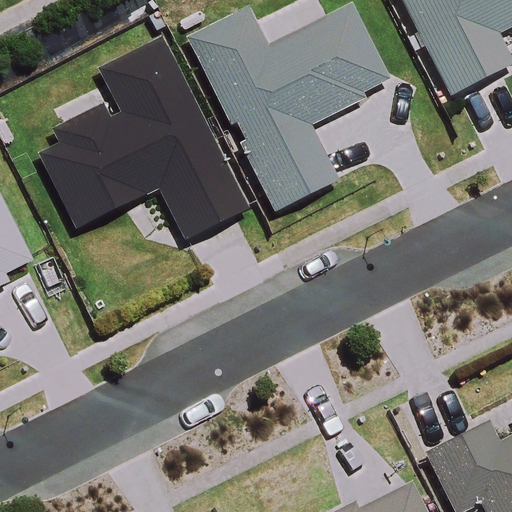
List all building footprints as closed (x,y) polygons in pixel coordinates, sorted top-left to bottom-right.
[(511,0),(394,0),(445,100),(511,66),(496,36),(511,27),(511,0)] [(235,147),(271,216),(334,183),(306,128),(360,100),(358,95),(385,81),(346,6),(266,47),(246,8),(182,40),(228,129),(232,127),(241,144),(235,147)] [(158,41),(95,72),(117,115),(107,119),(101,106),(51,130),(59,146),(38,156),(75,230),(158,190),(184,242),(244,213),(158,41)] [(0,288),(6,286),(1,275),(27,262),(0,207),(0,288)] [(484,425),(420,457),(448,511),(464,511),(475,507),(477,511),(511,511),(511,419),(510,420),(511,423),(511,435),(493,445),(484,425)] [(350,505),(335,511),(417,511),(405,487),(354,511),(350,505)]
